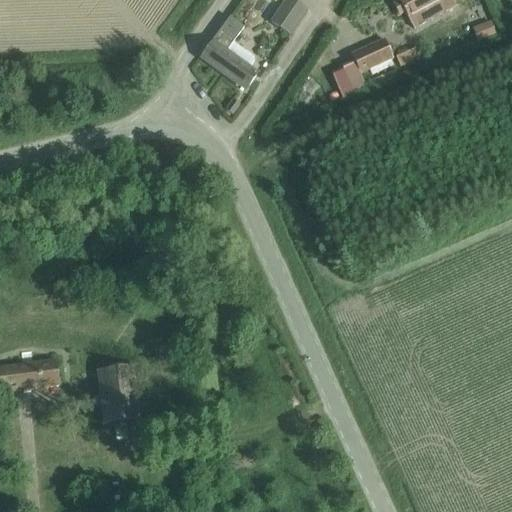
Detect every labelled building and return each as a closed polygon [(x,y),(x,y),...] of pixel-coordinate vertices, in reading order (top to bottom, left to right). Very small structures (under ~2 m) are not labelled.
[(289,0),(286,0),(270,23),(289,36),(306,11),(289,0)] [(406,15),(408,20),(413,30),(452,11),(446,0),(399,0),(391,5),(398,19),(406,15)] [(251,58),(234,46),(242,34),(237,30),(242,23),(231,16),(201,60),(245,90),(255,75),(247,70),(252,63),(251,58)] [(475,24),(479,38),(499,33),(495,19),(475,24)] [(351,57),(353,63),(341,69),(353,95),(366,89),(359,76),(392,61),(384,41),(351,57)] [(395,60),(399,68),(419,59),(415,51),(395,60)] [(239,107),(232,102),(226,112),(232,116),(239,107)] [(0,394),(57,387),(58,387),(56,364),(0,370),(0,394)] [(102,375),(107,425),(141,422),(136,372),(102,375)]
